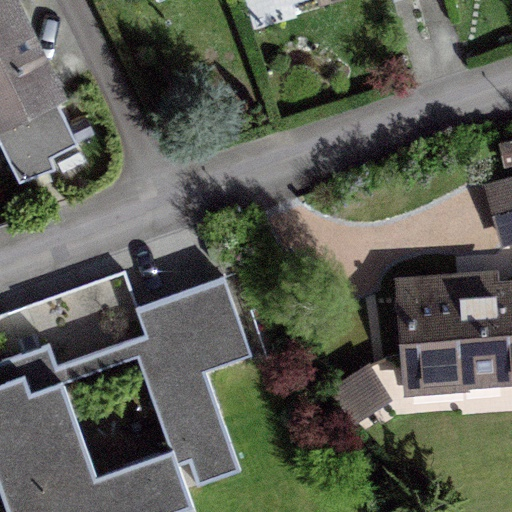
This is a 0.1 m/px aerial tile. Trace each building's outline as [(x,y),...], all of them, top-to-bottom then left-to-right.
[(0,116),(52,91),(7,0),(2,0),(0,1),(0,116)] [(77,143),(52,91),(0,116),(0,144),(19,182),(55,169),(50,157),(77,143)] [(511,238),(511,179),(490,185),(505,240),(511,238)] [(145,333),(57,365),(49,343),(0,359),(0,489),(8,511),(195,511),(178,464),(188,460),(197,484),(240,469),(205,370),(251,354),(223,275),(135,306),(145,333)] [(458,279),(403,283),(410,387),(462,382),(462,379),(511,375),(511,285),(459,289),(458,279)] [(384,395),(370,363),(331,388),(351,418),(384,395)]
